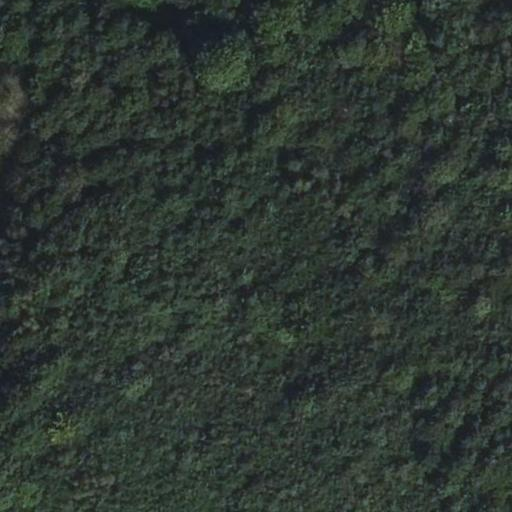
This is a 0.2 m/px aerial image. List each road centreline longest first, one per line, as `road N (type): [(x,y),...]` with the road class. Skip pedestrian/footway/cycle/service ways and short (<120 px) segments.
road 1 (track): [(0,272),(38,0)]
road 2 (track): [(403,0),(511,202)]
